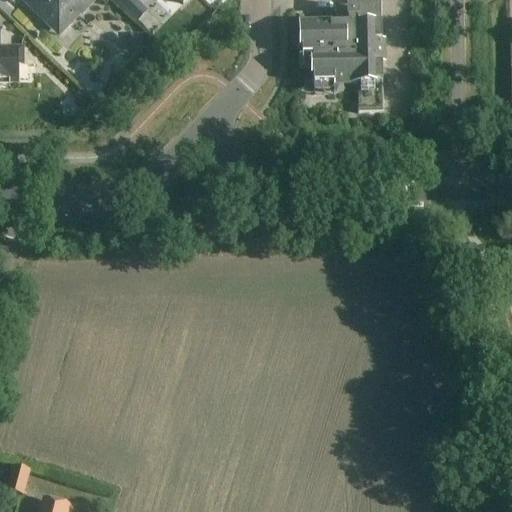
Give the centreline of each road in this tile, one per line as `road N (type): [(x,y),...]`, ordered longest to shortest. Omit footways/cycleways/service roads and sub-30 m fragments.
road 1 (tertiary): [(511,191),(284,195),(251,176),(214,136)]
road 2 (track): [(442,192),(511,401)]
road 3 (tertiary): [(214,136),(144,188),(111,197),(25,198)]
road 4 (residential): [(214,136),(256,70),(259,0)]
